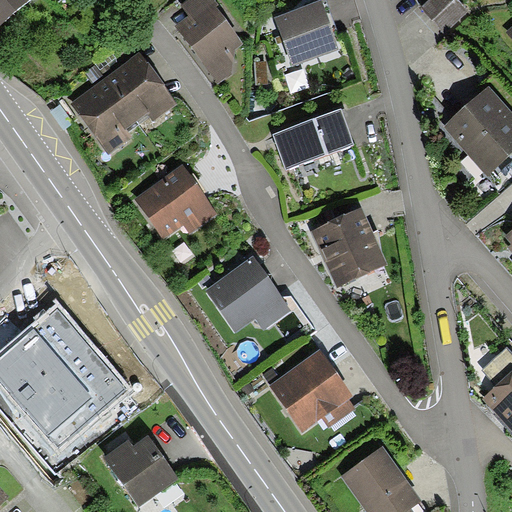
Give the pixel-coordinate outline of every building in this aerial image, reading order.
[(0,0),(0,28),(33,0),(0,0)] [(191,0),(181,8),(189,20),(176,29),(217,85),(233,74),(236,53),(243,48),(218,13),(221,11),(212,0),(191,0)] [(442,37),(467,14),(453,0),(436,0),(421,14),(442,37)] [(322,7),(278,22),(284,40),(294,68),(338,53),(322,7)] [(85,97),(73,106),(108,155),(130,140),(125,132),(149,115),(154,123),(175,108),(138,59),(129,65),(85,97)] [(511,156),(511,117),(489,92),(444,131),(486,179),(511,156)] [(61,107),(51,114),(64,132),(73,125),(61,107)] [(275,138),(287,173),(354,151),(343,119),(341,115),(275,138)] [(152,191),(136,202),(163,242),(184,227),(189,234),(216,216),(184,169),(152,191)] [(361,213),(314,234),(337,287),(384,266),(361,213)] [(223,284),(208,294),(235,335),(256,321),(262,330),(286,314),(252,264),(223,284)] [(41,274),(51,299),(74,290),(64,265),(41,274)] [(0,357),(0,376),(58,445),(124,390),(57,310),(0,357)] [(511,357),(508,353),(484,373),(499,390),(486,402),(496,414),(511,432),(511,357)] [(319,354),(270,389),(303,434),(323,419),(329,428),(354,410),(350,404),(353,402),(319,354)] [(130,441),(104,459),(139,510),(180,482),(150,438),(135,449),(130,441)] [(382,450),(343,479),(366,511),(409,511),(421,504),(394,468),(382,450)]
